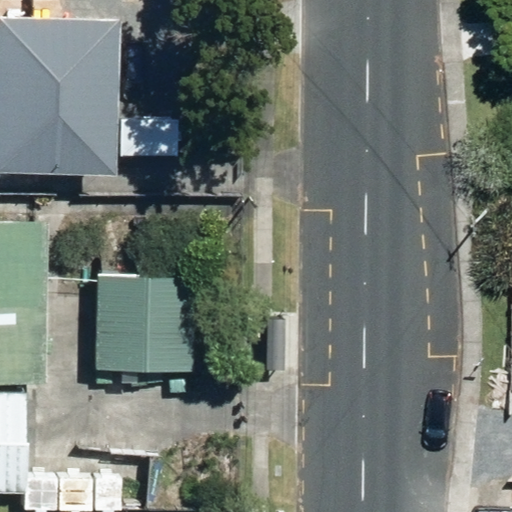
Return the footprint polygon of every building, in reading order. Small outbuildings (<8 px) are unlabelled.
[(0,162),(107,164),(107,150),(144,150),(147,88),(109,87),(110,8),(0,5),(0,162)] [(0,375),(41,376),(43,214),(0,213),(0,375)] [(191,273),(103,274),(103,369),(192,369),(191,273)] [(270,364),(295,366),(297,316),(272,315),(270,364)] [(0,486),(22,487),(24,386),(0,385),(0,486)]
